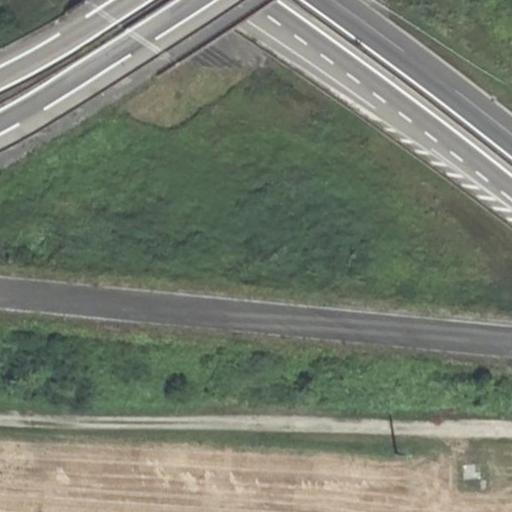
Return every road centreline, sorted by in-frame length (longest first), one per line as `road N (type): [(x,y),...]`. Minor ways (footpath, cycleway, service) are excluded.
road 1 (track): [(511,426),(380,412),(0,396)]
road 2 (trunk): [(261,0),(511,188)]
road 3 (trunk): [(511,150),(311,0)]
road 4 (trunk): [(0,126),(196,0)]
road 5 (trunk): [(127,0),(0,77)]
